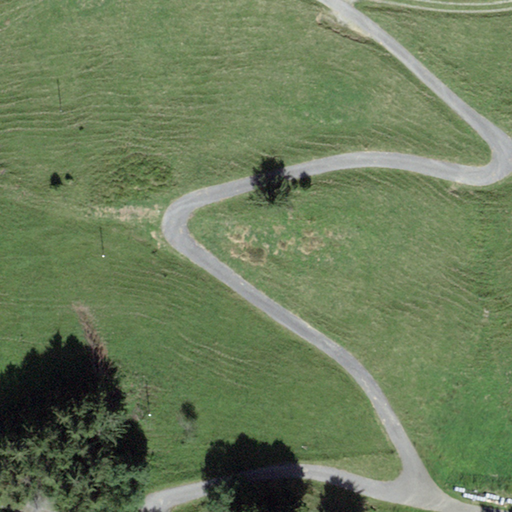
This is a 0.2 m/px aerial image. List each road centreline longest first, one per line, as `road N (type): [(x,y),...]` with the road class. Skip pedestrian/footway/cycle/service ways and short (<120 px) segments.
road 1 (unclassified): [(149,511),(171,496),(255,476),(308,471),(391,489),(414,474),(359,372),(183,244),(176,230),(181,208),(198,198),(338,161),(390,160),(477,175),(501,165),(505,151),(490,131),(387,40),(327,0)]
road 2 (track): [(378,0),(453,8),(504,0)]
